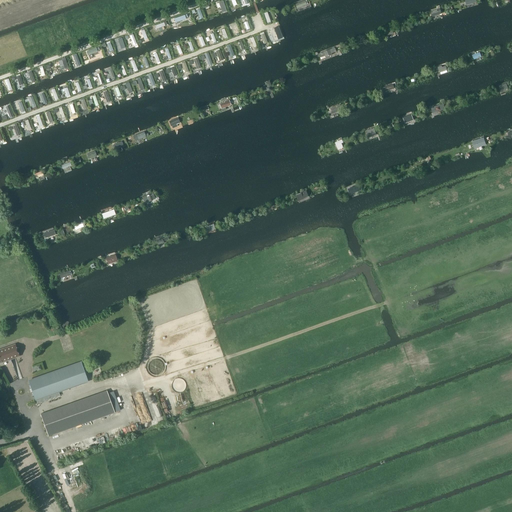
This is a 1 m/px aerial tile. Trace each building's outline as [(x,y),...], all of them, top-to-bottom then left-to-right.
[(306,0),(295,4),(297,8),(307,4),(308,3),(306,0)] [(325,56),(325,57),(332,55),(332,53),(336,51),(335,47),(330,49),(323,52),(318,54),(320,58),(325,56)] [(332,114),(342,110),(340,104),(330,108),(332,114)] [(445,109),(443,104),(431,108),(433,113),(445,109)] [(180,123),(178,118),(169,122),(171,127),(180,123)] [(376,134),(374,128),(366,130),(368,137),(376,134)] [(146,137),(144,132),(133,136),(135,141),(146,137)] [(482,138),(474,140),(477,148),(483,146),(482,143),(484,142),(482,138)] [(123,146),(121,142),(112,145),(114,150),(123,146)] [(43,175),(42,171),(34,174),(36,179),(38,179),(38,177),(43,175)] [(352,195),(357,193),(355,188),(357,187),(357,185),(347,189),(348,191),(350,190),(352,195)] [(306,190),(295,195),(298,201),(309,197),(306,190)] [(45,238),(55,235),(53,230),(42,234),(43,237),(44,237),(45,238)] [(108,264),(117,261),(115,254),(106,257),(108,264)] [(0,362),(19,356),(15,344),(0,349),(0,362)] [(29,381),(36,401),(88,383),(81,363),(29,381)] [(107,391),(41,414),(48,436),(114,413),(107,391)]
